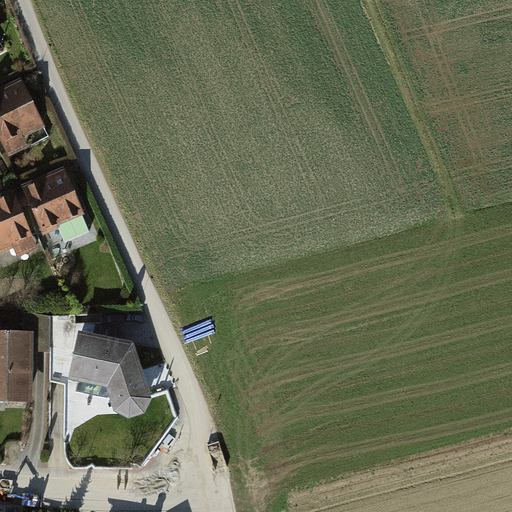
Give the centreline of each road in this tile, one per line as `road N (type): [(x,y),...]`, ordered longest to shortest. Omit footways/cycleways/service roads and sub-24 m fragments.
road 1 (residential): [(20,0),(188,383),(216,485)]
road 2 (residential): [(216,485),(113,495),(0,487)]
